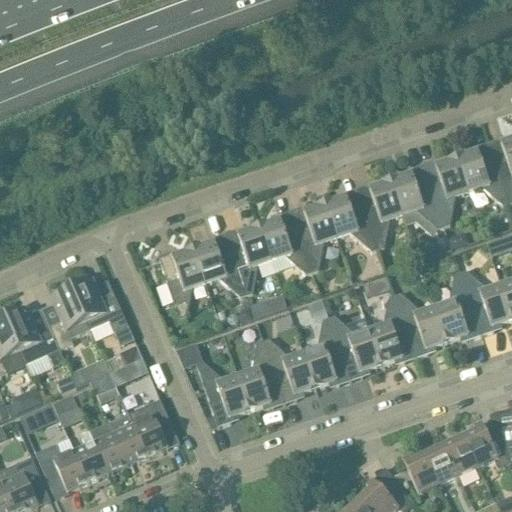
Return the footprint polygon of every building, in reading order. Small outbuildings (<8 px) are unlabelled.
[(501,143),(489,147),(510,210),(511,209),(511,144),(503,147),(501,143)] [(510,210),(489,147),(476,152),(478,156),(457,163),(469,197),(482,193),(504,212),(510,210)] [(435,166),(423,170),(445,233),(451,230),(456,202),(469,197),(457,163),(437,170),(435,166)] [(445,233),(423,170),(410,175),(412,179),(392,186),(403,220),(417,215),(439,235),(445,233)] [(370,189),(357,193),(379,255),(385,253),(390,225),(403,220),(392,186),(371,193),(370,189)] [(346,202),(326,209),(338,243),(351,239),(373,258),(379,255),(357,193),(345,197),(346,202)] [(338,243),(326,209),(305,216),(304,212),(291,216),(313,279),(319,276),(324,248),(338,243)] [(281,225),(260,232),(272,266),(285,261),(307,281),(313,279),(291,216),(279,221),(281,225)] [(226,239),(247,301),(253,299),(259,271),(272,266),(260,232),(240,239),(238,235),(226,239)] [(194,255),(206,289),(219,284),(241,303),(247,301),(226,239),(213,243),(215,248),(194,255)] [(168,288),(155,292),(161,312),(174,307),(181,325),(187,322),(193,294),(206,289),(194,255),(174,262),(172,258),(159,262),(168,288)] [(511,324),(511,320),(502,290),(488,295),(466,276),(460,278),(482,340),(495,336),(493,331),(511,324)] [(482,340),(460,278),(454,280),(449,309),(436,313),(448,347),(468,340),(470,345),(482,340)] [(93,285),(73,294),(91,335),(111,326),(115,337),(129,331),(116,303),(103,309),(93,285)] [(511,286),(502,290),(511,320),(511,286)] [(72,343),(91,335),(73,294),(53,303),(64,326),(50,332),(61,355),(74,349),(72,343)] [(401,299),(395,301),(416,363),(429,359),(427,354),(448,347),(436,313),(423,318),(401,299)] [(284,300),(251,311),(255,324),(288,313),(284,300)] [(383,332),(370,336),(382,370),(402,363),(404,368),(416,363),(395,301),(389,303),(383,332)] [(27,314),(7,323),(28,370),(61,355),(50,332),(37,338),(27,314)] [(335,322),(329,324),(351,386),(363,382),(362,377),(382,370),(370,336),(357,341),(335,322)] [(0,381),(28,370),(7,323),(0,326),(0,381)] [(318,355),(304,359),(316,393),(337,386),(338,391),(351,386),(329,324),(323,326),(318,355)] [(269,345),(263,347),(285,409),(297,405),(296,400),(316,393),(304,359),(291,364),(269,345)] [(285,409),(263,347),(257,349),(252,378),(239,382),(250,416),(271,409),(272,413),(285,409)] [(121,358),(126,371),(143,364),(137,351),(121,358)] [(102,362),(69,377),(75,391),(109,376),(102,362)] [(230,423),(250,416),(239,382),(225,387),(203,368),(196,370),(218,432),(231,428),(230,423)] [(123,373),(111,378),(117,391),(129,386),(123,373)] [(111,378),(96,384),(103,398),(117,391),(111,378)] [(99,405),(93,392),(76,399),(82,412),(99,405)] [(73,401),(54,409),(59,420),(65,432),(84,424),(78,412),(73,401)] [(161,405),(129,419),(148,462),(169,453),(165,444),(176,439),(161,405)] [(0,424),(9,419),(2,406),(0,407),(0,424)] [(129,419),(110,427),(128,471),(148,462),(129,419)] [(110,427),(90,436),(109,479),(128,471),(110,427)] [(465,442),(479,472),(495,465),(499,473),(511,467),(511,463),(511,462),(504,438),(499,440),(494,427),(484,432),(483,428),(474,432),(476,436),(465,442)] [(86,450),(74,455),(89,488),(109,479),(90,436),(82,440),(86,450)] [(459,481),(479,472),(465,442),(445,451),(459,481)] [(89,488),(74,455),(62,460),(57,449),(38,458),(51,487),(62,482),(68,497),(89,488)] [(440,491),(459,481),(445,451),(425,460),(440,491)] [(398,490),(412,483),(420,500),(440,491),(425,460),(414,466),(412,461),(403,465),(407,474),(393,481),(392,481),(398,490)] [(32,463),(0,477),(4,486),(15,511),(34,511),(39,510),(32,495),(44,490),(32,463)] [(0,511),(15,511),(4,486),(0,477),(0,511)] [(361,504),(367,511),(411,511),(413,510),(398,490),(392,481),(380,493),(373,485),(367,492),(370,495),(361,504)] [(511,511),(511,501),(496,507),(498,511),(511,511)]
